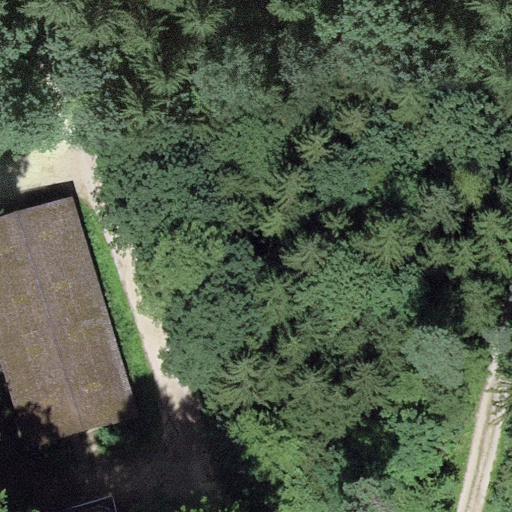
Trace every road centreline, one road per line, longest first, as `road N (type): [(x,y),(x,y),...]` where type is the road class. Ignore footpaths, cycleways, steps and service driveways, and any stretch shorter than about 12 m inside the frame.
road 1 (track): [(35,0),(75,122),(230,467),(239,511)]
road 2 (track): [(461,511),(511,331)]
